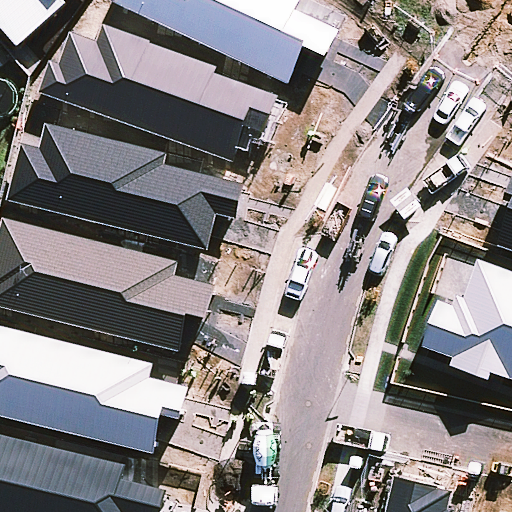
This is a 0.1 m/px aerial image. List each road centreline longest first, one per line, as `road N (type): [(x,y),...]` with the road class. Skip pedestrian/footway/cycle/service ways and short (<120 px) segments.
road 1 (residential): [(474,48),(374,188),(341,260),(301,404)]
road 2 (residential): [(511,453),(301,404)]
